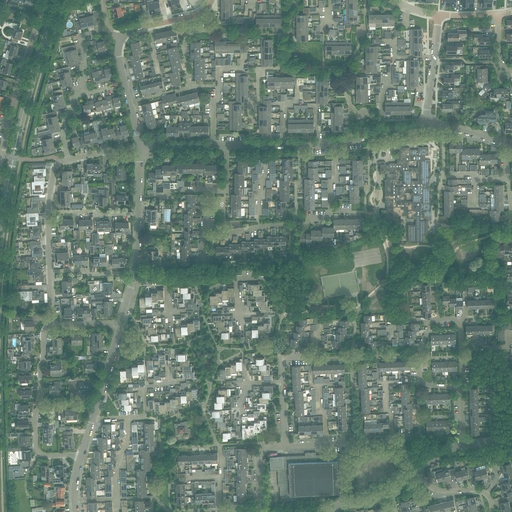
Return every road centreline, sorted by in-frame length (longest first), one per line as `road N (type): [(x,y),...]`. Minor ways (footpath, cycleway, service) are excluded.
road 1 (secondary): [(60,0),(24,104),(0,239)]
road 2 (residential): [(38,23),(0,165)]
road 3 (residential): [(459,324),(427,324),(419,375),(428,385),(461,388)]
